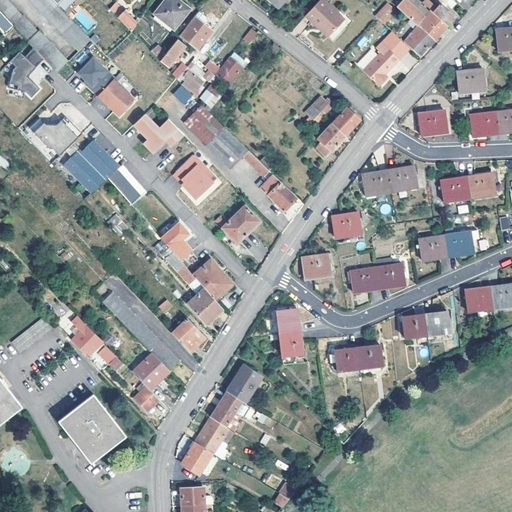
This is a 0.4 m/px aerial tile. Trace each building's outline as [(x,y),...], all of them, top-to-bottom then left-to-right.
[(0,0),(0,10),(14,25),(34,47),(45,58),(57,72),(69,61),(39,29),(39,30),(24,14),(23,15),(8,0),(0,0)] [(53,0),(29,0),(79,51),(91,39),(57,4),(53,0)] [(110,9),(132,32),(138,23),(117,0),(110,9)] [(191,9),(180,0),(164,0),(154,13),(175,30),(191,9)] [(320,25),(331,35),(346,20),(324,0),(319,0),(305,15),(318,27),(320,25)] [(431,9),(430,11),(425,16),(409,0),(402,0),(397,6),(418,26),(420,25),(436,39),(449,26),(431,9)] [(409,0),(425,16),(430,11),(418,0),(409,0)] [(431,9),(449,26),(456,17),(441,3),(437,7),(429,0),(424,0),(423,1),(431,9)] [(388,2),(375,15),(379,19),(382,21),(385,24),(386,23),(397,11),(388,2)] [(82,9),(74,16),(88,30),(95,23),(82,9)] [(0,10),(0,26),(5,33),(14,25),(0,10)] [(195,16),(180,35),(198,49),(213,31),(195,16)] [(351,25),(346,20),(331,35),(329,37),(334,42),(351,25)] [(329,37),(331,35),(320,25),(318,27),(329,37)] [(420,57),(436,39),(420,25),(418,26),(404,41),(410,47),(420,57)] [(511,26),(497,28),(499,50),(511,49),(511,26)] [(252,28),(244,38),(250,43),(258,33),(252,28)] [(394,31),(383,42),(400,58),(410,47),(404,41),(394,31)] [(365,48),(368,39),(361,36),(358,46),(365,48)] [(167,52),(160,61),(170,68),(187,46),(178,38),(167,52)] [(281,47),(275,42),(267,52),(273,58),(281,47)] [(400,58),(383,42),(377,48),(381,53),(364,71),(381,86),(388,78),(385,74),(400,58)] [(151,51),(160,61),(167,52),(159,44),(151,51)] [(45,58),(34,47),(21,60),(15,54),(13,56),(6,63),(12,69),(10,78),(8,86),(17,88),(24,89),(30,96),(39,87),(27,75),(31,71),(45,58)] [(7,50),(0,56),(6,63),(13,56),(7,50)] [(231,84),(244,68),(230,56),(221,67),(217,72),(231,84)] [(99,94),(114,79),(115,78),(94,58),(80,73),(86,79),(93,86),(93,89),(99,94)] [(211,59),(205,65),(209,69),(215,75),(217,72),(221,67),(211,59)] [(344,72),(351,66),(345,60),(339,66),(344,72)] [(171,72),(178,79),(188,66),(183,61),(178,67),(177,65),(171,72)] [(192,61),(188,66),(202,77),(206,73),(192,61)] [(12,69),(6,63),(1,69),(10,78),(12,69)] [(202,77),(188,66),(178,79),(196,98),(215,75),(209,69),(206,73),(202,77)] [(483,68),(458,71),(460,92),(485,90),(483,68)] [(93,86),(86,79),(85,81),(93,89),(93,86)] [(135,100),(114,79),(99,94),(120,115),(135,100)] [(200,97),(213,108),(214,107),(220,99),(215,95),(221,89),(213,82),(200,97)] [(15,95),(17,88),(8,86),(6,93),(15,95)] [(321,95),(311,105),(323,116),(335,103),(328,96),(325,99),(321,95)] [(203,105),(186,122),(231,168),(244,156),(268,178),(273,173),(268,168),(259,160),(213,115),(210,112),(203,105)] [(310,116),(317,123),(323,116),(311,105),(305,111),(310,116)] [(331,124),(344,136),(360,119),(347,107),(331,124)] [(511,109),(496,111),(499,133),(511,130),(511,109)] [(444,110),(419,114),(422,135),(447,131),(444,110)] [(473,136),(499,133),(496,111),(471,115),(473,136)] [(146,114),(136,123),(150,138),(146,142),(155,151),(168,139),(173,144),(184,133),(178,128),(170,119),(160,129),(146,114)] [(74,141),(83,133),(66,116),(57,124),(47,124),(41,117),(30,127),(50,148),(53,148),(60,155),(74,141)] [(314,126),(317,123),(310,116),(307,119),(314,126)] [(344,136),(331,124),(318,139),(320,141),(316,146),(326,156),(344,136)] [(311,131),(306,126),(304,128),(303,126),(301,128),(307,135),(311,131)] [(108,177),(119,167),(93,140),(83,150),(74,141),(60,155),(58,157),(92,192),(108,177)] [(217,178),(194,154),(177,171),(187,181),(183,185),(196,198),(217,178)] [(0,164),(7,168),(10,161),(0,156),(0,164)] [(259,160),(268,168),(272,164),(264,156),(259,160)] [(414,165),(389,169),(392,191),(417,186),(414,165)] [(119,167),(108,177),(132,205),(143,195),(119,167)] [(389,169),(363,174),(367,195),(392,191),(389,169)] [(492,172),(467,176),(470,197),(496,194),(492,172)] [(274,185),(280,180),(273,173),(268,178),(274,185)] [(444,202),(470,197),(467,176),(441,180),(444,202)] [(297,197),(280,180),(274,185),(268,178),(259,187),(283,211),(297,197)] [(246,205),(223,226),(238,242),(260,220),(246,205)] [(467,205),(458,206),(459,213),(468,212),(467,205)] [(358,211),(332,216),(336,237),(361,233),(358,211)] [(116,215),(109,220),(113,226),(120,221),(116,215)] [(508,216),(499,217),(500,230),(510,229),(508,216)] [(173,251),(181,260),(194,249),(186,241),(185,242),(182,239),(188,233),(179,223),(162,238),(173,251)] [(469,224),(444,228),(445,234),(448,256),(473,252),(471,239),(479,238),(477,230),(470,230),(469,224)] [(422,259),(448,256),(445,234),(419,238),(422,259)] [(181,260),(173,251),(167,257),(190,283),(197,278),(193,273),(181,260)] [(328,253),(302,258),(305,279),(331,275),(328,253)] [(193,273),(197,278),(205,287),(215,299),(233,283),(211,257),(196,270),(193,273)] [(402,263),(377,267),(379,288),(405,284),(402,263)] [(354,292),(379,288),(377,267),(351,270),(354,292)] [(511,283),(491,286),(494,307),(511,305),(511,283)] [(468,311),(494,307),(491,286),(466,289),(468,311)] [(215,299),(205,287),(189,302),(207,323),(224,308),(215,299)] [(102,301),(152,353),(169,371),(179,361),(112,292),(102,301)] [(167,299),(158,306),(164,314),(173,306),(167,299)] [(277,311),(281,333),(300,331),(298,309),(277,311)] [(447,312),(425,314),(428,334),(449,332),(447,312)] [(54,325),(46,314),(9,345),(16,354),(54,325)] [(405,337),(428,334),(425,314),(403,317),(405,337)] [(103,340),(78,315),(72,321),(77,327),(75,330),(78,333),(72,339),(82,350),(92,340),(96,343),(94,346),(105,357),(112,350),(110,347),(103,340)] [(188,318),(172,332),(190,351),(205,337),(188,318)] [(303,353),(300,331),(281,333),(283,356),(303,353)] [(109,334),(103,340),(110,347),(116,341),(109,334)] [(380,344),(358,347),(361,368),(383,365),(380,344)] [(338,371),(361,368),(358,347),(335,350),(338,371)] [(105,357),(110,362),(117,355),(112,350),(105,357)] [(147,386),(150,389),(169,371),(152,353),(133,371),(147,386)] [(117,355),(110,362),(117,369),(124,362),(117,355)] [(243,364),(226,391),(243,401),(245,402),(262,375),(243,364)] [(0,422),(22,406),(0,377),(0,422)] [(150,389),(147,386),(134,398),(147,411),(149,409),(152,412),(157,408),(154,405),(160,399),(150,389)] [(214,418),(227,426),(243,401),(226,391),(211,416),(214,418)] [(94,393),(59,420),(92,462),(125,435),(94,393)] [(202,437),(214,418),(211,416),(199,435),(202,437)] [(227,426),(214,418),(202,437),(199,435),(195,441),(213,452),(214,452),(229,428),(227,426)] [(200,474),(213,452),(195,441),(182,463),(200,474)] [(288,481),(279,492),(280,493),(289,498),(297,489),(288,481)] [(181,487),(181,504),(205,502),(210,502),(210,495),(205,495),(204,486),(181,487)] [(289,498),(280,493),(275,502),(282,507),(289,498)] [(205,511),(205,502),(181,504),(181,511),(205,511)]
